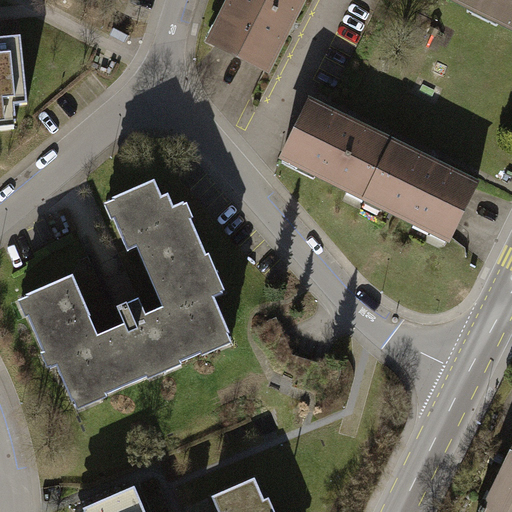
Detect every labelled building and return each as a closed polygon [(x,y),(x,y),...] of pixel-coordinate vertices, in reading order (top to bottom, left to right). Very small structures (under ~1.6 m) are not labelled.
[(219,0),(200,39),(267,72),(302,0),(219,0)] [(511,0),(449,0),(511,30),(511,0)] [(278,162),(363,202),(390,145),(305,105),(278,162)] [(363,202),(449,243),(476,185),(390,145),(363,202)] [(65,278),(22,296),(66,403),(235,334),(182,205),(162,214),(148,180),(102,198),(130,266),(140,261),(160,307),(136,317),(130,302),(114,308),(119,320),(88,333),(65,278)] [(511,511),(511,460),(486,511),(511,511)] [(133,511),(126,493),(76,511),(263,511),(254,485),(211,501),(214,511),(133,511)]
